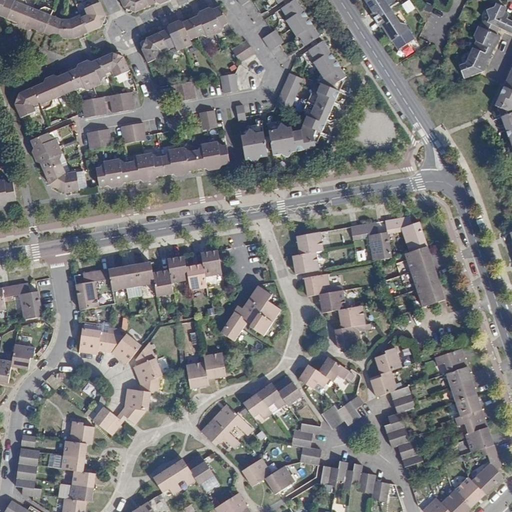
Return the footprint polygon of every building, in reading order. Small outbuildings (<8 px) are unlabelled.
[(0,0),(0,15),(8,19),(15,1),(11,0),(0,0)] [(25,0),(15,0),(15,1),(8,19),(20,24),(21,28),(25,29),(34,9),(28,7),(28,5),(26,0),(25,0)] [(149,7),(146,0),(121,0),(125,9),(135,13),(144,9),(149,7)] [(272,9),(285,0),(268,0),(268,2),(272,9)] [(286,22),(291,30),(308,18),(295,0),(275,13),(280,21),(286,22)] [(375,21),(391,11),(390,8),(388,6),(384,0),(364,0),(373,13),(371,14),(375,21)] [(409,1),(403,5),(408,12),(414,8),(409,1)] [(88,15),(82,19),(88,33),(102,27),(106,16),(100,3),(86,9),(88,15)] [(482,29),(496,35),(499,28),(510,34),(511,29),(511,21),(511,22),(507,20),(508,17),(507,15),(504,13),(506,9),(497,5),(495,9),(487,11),(489,20),(488,23),(485,22),(482,29)] [(213,10),(206,13),(215,35),(223,32),(223,31),(224,26),(228,25),(221,7),(213,10)] [(39,11),(34,9),(25,29),(29,31),(33,29),(45,33),(52,16),(54,11),(45,8),(40,9),(39,11)] [(382,27),(392,42),(410,30),(407,25),(399,24),(391,11),(375,21),(380,28),(382,27)] [(215,35),(206,13),(198,17),(191,20),(198,38),(203,36),(208,39),(215,35)] [(61,20),(52,16),(45,33),(59,39),(67,39),(67,20),(61,20)] [(72,20),(67,20),(67,39),(74,39),(88,33),(82,19),(81,16),(72,20)] [(308,18),(291,30),(296,38),(294,43),(299,51),(320,37),(308,18)] [(198,38),(191,20),(182,23),(176,26),(185,49),(193,45),(191,41),(198,38)] [(185,49),(176,26),(167,30),(160,33),(167,49),(168,51),(176,48),(178,52),(185,49)] [(475,43),(473,48),(491,57),(500,37),(496,35),(482,29),(478,27),(473,36),(475,43)] [(410,30),(392,42),(398,51),(416,40),(410,30)] [(267,45),(279,37),(276,31),(264,39),(267,45)] [(167,49),(160,33),(152,37),(147,39),(143,49),(149,63),(163,57),(161,51),(167,49)] [(283,43),(279,37),(267,45),(271,51),(283,43)] [(237,56),(251,47),(247,41),(233,50),(237,56)] [(318,71),(335,60),(323,42),(302,56),(308,63),(314,64),(318,71)] [(255,54),(251,47),(237,56),(241,63),(255,54)] [(464,79),(483,72),(491,57),(473,48),(465,65),(459,67),(464,79)] [(405,51),(398,55),(400,59),(408,55),(405,51)] [(114,53),(100,59),(107,75),(113,72),(116,77),(130,71),(125,58),(114,53)] [(88,61),(84,63),(95,88),(101,85),(103,79),(107,77),(107,75),(100,59),(92,62),(88,61)] [(346,78),(335,60),(318,71),(323,79),(321,85),(339,93),(343,83),(342,81),(346,78)] [(77,69),(70,72),(78,90),(82,88),(88,91),(95,88),(84,63),(79,64),(77,69)] [(55,76),(51,77),(59,98),(65,96),(71,98),(79,95),(78,90),(70,72),(59,77),(55,76)] [(236,75),(228,76),(231,93),(238,92),(236,75)] [(288,81),(301,87),(304,81),(290,75),(288,81)] [(231,93),(228,76),(221,77),(224,94),(231,93)] [(45,83),(34,88),(41,103),(44,110),(51,107),(54,100),(59,98),(51,77),(46,79),(45,83)] [(285,87),(298,93),(301,87),(288,81),(285,87)] [(194,82),(186,84),(189,100),(196,99),(194,82)] [(189,100),(186,84),(179,85),(182,101),(189,100)] [(182,101),(179,85),(172,86),(174,103),(182,101)] [(331,113),(339,93),(321,85),(319,92),(312,94),(309,100),(308,103),(331,113)] [(282,94),(295,100),(298,93),(285,87),(282,94)] [(511,90),(504,87),(496,106),(499,108),(498,110),(499,111),(501,117),(511,113),(511,90)] [(41,103),(34,88),(26,91),(20,94),(16,103),(22,118),(37,112),(35,106),(41,103)] [(125,94),(128,111),(136,109),(132,93),(125,94)] [(118,95),(121,112),(128,111),(125,94),(118,95)] [(279,100),(292,106),(295,100),(282,94),(279,100)] [(114,114),(121,112),(118,95),(111,97),(114,114)] [(97,99),(100,116),(107,115),(104,98),(97,99)] [(90,100),(93,117),(100,116),(97,99),(90,100)] [(86,118),(93,117),(90,100),(83,101),(86,118)] [(290,112),(292,106),(279,100),(276,106),(290,112)] [(322,134),(331,113),(308,103),(306,106),(304,111),(307,120),(304,126),(322,134)] [(244,106),(237,108),(239,122),(246,121),(244,106)] [(215,112),(208,113),(210,129),(218,128),(215,112)] [(210,129),(208,113),(200,114),(203,130),(210,129)] [(511,113),(501,117),(509,138),(511,137),(511,113)] [(182,117),(175,118),(178,135),(185,134),(182,117)] [(178,135),(175,118),(168,119),(171,136),(178,135)] [(292,153),(297,152),(293,132),(292,128),(288,128),(279,122),(268,123),(275,156),(282,155),(286,158),(291,157),(292,153)] [(144,124),(137,125),(139,141),(147,140),(144,124)] [(139,141),(137,125),(129,127),(132,143),(139,141)] [(262,125),(252,126),(246,136),(242,137),(247,161),(250,161),(255,163),(257,163),(260,159),(268,157),(262,125)] [(318,143),(322,134),(304,126),(302,131),(293,132),(297,152),(316,149),(316,144),(318,143)] [(132,143),(129,127),(122,128),(125,144),(132,143)] [(110,130),(102,131),(106,148),(113,146),(110,130)] [(106,148),(102,131),(95,132),(98,149),(106,148)] [(98,149),(95,132),(88,134),(91,150),(98,149)] [(36,158),(60,147),(58,140),(55,140),(51,137),(50,134),(32,141),(35,148),(33,152),(36,158)] [(217,143),(210,144),(215,170),(220,170),(222,166),(231,164),(228,146),(222,146),(217,143)] [(200,150),(195,151),(199,170),(207,169),(210,171),(215,170),(210,144),(203,145),(200,150)] [(63,154),(60,147),(36,158),(38,162),(41,163),(45,172),(63,164),(61,159),(62,154),(63,154)] [(185,149),(178,150),(183,176),(188,175),(190,171),(199,170),(195,151),(191,152),(187,150),(185,149)] [(167,156),(162,158),(166,176),(175,175),(178,177),(183,176),(178,150),(171,151),(167,156)] [(153,154),(145,155),(150,182),(155,181),(158,177),(166,176),(162,158),(158,158),(153,155),(153,154)] [(134,162),(129,163),(133,182),(142,180),(145,182),(150,182),(145,155),(138,156),(134,162)] [(120,160),(113,161),(118,188),(122,187),(125,183),(133,182),(129,163),(125,164),(120,160)] [(118,188),(113,161),(106,162),(101,168),(97,169),(101,187),(109,186),(113,188),(118,188)] [(8,163),(0,164),(0,206),(15,203),(8,163)] [(67,174),(63,164),(45,172),(51,185),(66,193),(80,191),(77,173),(67,174)] [(401,229),(411,225),(409,217),(386,221),(389,232),(401,230),(401,229)] [(353,239),(369,236),(377,234),(375,223),(351,228),(353,239)] [(408,253),(428,247),(420,223),(411,225),(401,229),(401,230),(408,253)] [(377,234),(369,236),(374,260),(393,257),(389,232),(377,234)] [(300,255),(316,253),(324,251),(320,233),(297,237),(300,255)] [(428,247),(408,253),(404,254),(410,271),(433,264),(428,247)] [(205,278),(222,275),(217,251),(201,254),(202,264),(205,278)] [(316,253),(300,255),(293,257),(296,274),(319,270),(316,253)] [(186,267),(184,257),(167,259),(169,270),(171,283),(188,280),(186,267)] [(249,261),(253,278),(265,275),(261,258),(249,261)] [(152,273),(150,263),(137,265),(140,286),(154,283),(152,273)] [(207,288),(205,278),(202,264),(186,267),(188,280),(190,291),(207,288)] [(433,264),(410,271),(416,289),(439,282),(433,264)] [(140,286),(137,265),(122,268),(126,288),(140,286)] [(126,288),(122,268),(108,270),(110,282),(112,291),(126,288)] [(110,282),(108,270),(82,274),(84,283),(75,285),(79,310),(79,311),(98,307),(94,282),(103,280),(103,284),(110,282)] [(156,296),(173,294),(171,283),(169,270),(152,273),(154,283),(156,296)] [(319,295),(330,293),(327,273),(304,277),(307,297),(319,295)] [(439,282),(416,289),(422,308),(445,300),(439,282)] [(19,295),(24,320),(42,317),(38,292),(29,293),(28,284),(2,289),(4,301),(11,300),(10,297),(19,295)] [(272,296),(258,287),(243,310),(239,307),(221,333),(234,342),(242,329),(244,326),(247,323),(251,325),(251,328),(264,336),(281,311),(268,302),(272,296)] [(341,291),(330,293),(319,295),(322,312),(337,310),(344,309),(341,291)] [(361,306),(344,309),(337,310),(340,328),(364,324),(361,306)] [(364,324),(340,328),(335,329),(338,348),(340,348),(362,344),(360,332),(370,330),(369,324),(364,324)] [(98,351),(105,352),(107,334),(100,333),(100,331),(99,331),(83,329),(82,329),(78,352),(92,354),(97,355),(98,351)] [(126,365),(141,346),(127,334),(125,336),(120,336),(107,334),(105,352),(112,353),(116,357),(126,365)] [(140,385),(160,377),(162,376),(149,343),(135,360),(138,366),(133,368),(137,377),(140,385)] [(15,345),(12,361),(11,367),(20,369),(28,370),(30,359),(33,359),(35,348),(15,345)] [(372,359),(378,377),(392,372),(391,370),(399,367),(393,349),(381,352),(382,355),(372,359)] [(445,364),(448,373),(467,367),(462,350),(435,359),(438,366),(445,364)] [(203,357),(204,363),(207,380),(226,377),(224,369),(221,353),(203,357)] [(320,372),(330,379),(335,382),(340,376),(344,379),(350,371),(329,357),(320,372)] [(0,360),(0,382),(1,382),(8,383),(11,367),(12,361),(0,360)] [(208,386),(207,380),(204,363),(186,366),(187,372),(190,389),(208,386)] [(324,387),(330,379),(320,372),(309,365),(299,379),(311,387),(316,390),(320,385),(324,387)] [(451,388),(472,381),(467,367),(448,373),(446,374),(451,388)] [(398,390),(392,372),(378,377),(370,380),(376,397),(390,392),(398,390)] [(146,411),(147,411),(150,393),(158,394),(160,377),(140,385),(139,391),(127,390),(125,399),(124,408),(146,411)] [(274,387),(287,406),(289,408),(303,398),(288,377),(274,387)] [(451,388),(456,403),(477,396),(472,381),(451,388)] [(84,392),(94,396),(98,387),(88,383),(84,392)] [(279,412),(287,406),(274,387),(272,384),(258,394),(270,413),(276,409),(279,412)] [(398,390),(390,392),(392,399),(410,394),(408,386),(398,390)] [(270,413),(258,394),(244,404),(246,408),(256,423),(262,419),(264,422),(273,416),(270,413)] [(410,394),(392,399),(395,406),(413,400),(410,394)] [(350,401),(356,409),(363,403),(357,395),(350,401)] [(460,417),(481,410),(477,396),(456,403),(460,417)] [(414,406),(413,400),(395,406),(395,407),(397,414),(406,411),(415,408),(414,406)] [(361,416),(356,409),(350,401),(344,405),(355,420),(361,416)] [(228,405),(215,418),(230,433),(237,425),(241,428),(246,423),(237,414),(228,405)] [(355,420),(344,405),(337,410),(345,420),(349,425),(355,420)] [(328,410),(339,425),(345,420),(337,410),(334,406),(328,410)] [(112,414),(104,408),(93,421),(97,424),(112,436),(122,422),(112,414)] [(135,425),(146,411),(124,408),(120,413),(135,425)] [(333,429),(339,425),(328,410),(322,414),(333,429)] [(464,423),(467,432),(487,426),(481,410),(460,417),(455,419),(457,426),(464,423)] [(406,411),(397,414),(388,417),(390,424),(404,419),(408,418),(406,411)] [(230,433),(215,418),(202,431),(217,446),(225,438),(229,441),(233,436),(230,433)] [(404,419),(390,424),(385,425),(388,434),(406,428),(405,424),(404,419)] [(83,424),(73,422),(70,442),(87,444),(92,445),(94,428),(83,427),(83,424)] [(301,431),(313,433),(319,434),(320,427),(302,423),(301,431)] [(467,452),(482,447),(493,443),(487,426),(467,432),(462,434),(467,452)] [(406,428),(388,434),(390,441),(409,435),(406,428)] [(295,429),(293,437),(312,440),(313,433),(301,431),(295,429)] [(411,442),(409,435),(390,441),(392,448),(397,446),(411,442)] [(35,437),(22,436),(21,446),(35,447),(36,437),(35,437)] [(312,440),(293,437),(292,444),(303,446),(311,448),(312,440)] [(415,440),(411,442),(397,446),(400,453),(417,448),(415,440)] [(70,442),(66,441),(64,455),(85,458),(87,444),(70,442)] [(493,443),(482,447),(485,455),(487,454),(490,463),(493,466),(500,464),(493,443)] [(303,446),(302,454),(320,457),(322,450),(311,448),(303,446)] [(417,448),(400,453),(402,460),(419,455),(418,451),(417,448)] [(39,452),(21,449),(20,457),(38,460),(39,452)] [(319,465),(320,457),(302,454),(300,462),(319,465)] [(85,458),(64,455),(62,470),(74,471),(83,472),(85,458)] [(187,465),(197,481),(199,485),(214,475),(204,459),(202,455),(187,465)] [(421,461),(419,455),(402,460),(404,467),(421,461)] [(38,460),(20,457),(19,464),(37,467),(37,466),(38,460)] [(189,486),(197,481),(187,465),(184,459),(169,469),(178,484),(185,480),(189,486)] [(253,487),(264,480),(272,475),(262,459),(260,460),(243,471),(253,487)] [(337,480),(344,481),(346,471),(348,463),(340,462),(339,469),(337,480)] [(490,463),(472,481),(485,495),(504,477),(493,466),(490,463)] [(37,467),(19,464),(18,472),(36,474),(37,467)] [(352,483),(360,484),(362,474),(364,466),(356,465),(354,472),(352,483)] [(321,485),(328,486),(331,468),(324,466),(321,484),(321,485)] [(283,468),(272,475),(264,480),(273,495),(282,490),(293,483),(283,468)] [(331,468),(328,486),(336,487),(337,480),(339,469),(331,468)] [(178,484),(169,469),(154,478),(164,493),(170,489),(174,496),(183,491),(178,484)] [(83,472),(74,471),(72,485),(94,488),(95,474),(83,473),(83,472)] [(352,483),(354,472),(346,471),(344,481),(343,488),(351,489),(352,483)] [(36,474),(18,472),(17,479),(35,482),(35,480),(36,474)] [(359,491),(366,493),(370,475),(362,474),(360,484),(359,491)] [(370,475),(366,493),(374,494),(376,482),(377,476),(370,475)] [(468,477),(455,490),(472,507),(485,495),(472,481),(468,477)] [(35,482),(17,479),(16,487),(23,488),(34,489),(35,482)] [(373,500),(379,502),(383,483),(376,482),(374,494),(373,500)] [(383,483),(379,502),(386,503),(390,485),(383,483)] [(94,488),(72,485),(70,500),(87,502),(92,503),(94,488)] [(23,488),(22,495),(33,497),(40,498),(41,495),(41,490),(34,489),(23,488)] [(466,511),(472,507),(455,490),(441,503),(449,511),(466,511)] [(245,511),(248,510),(238,494),(214,509),(216,511),(245,511)] [(422,511),(449,511),(441,503),(436,498),(422,511)] [(70,500),(64,499),(62,511),(85,511),(87,502),(70,500)] [(29,511),(27,511),(11,501),(7,508),(14,511),(29,511)] [(133,511),(154,511),(148,502),(133,511)]
